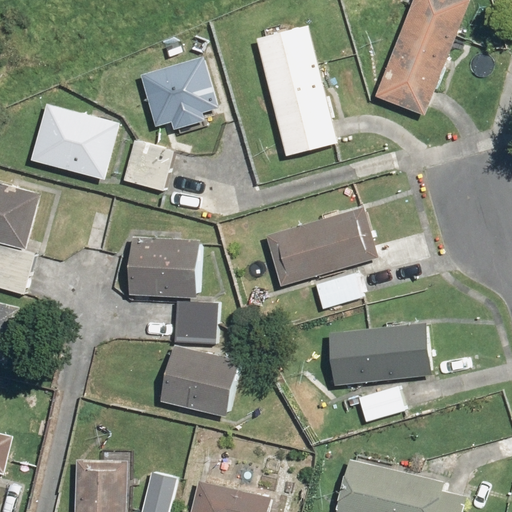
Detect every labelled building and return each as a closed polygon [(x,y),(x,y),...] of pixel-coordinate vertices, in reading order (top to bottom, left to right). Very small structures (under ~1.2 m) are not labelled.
[(473,0),(415,0),(380,95),(430,114),(473,0)] [(309,24),(259,37),(290,153),(340,140),(309,24)] [(206,56),(131,77),(147,135),(223,113),(206,56)] [(124,121),(49,102),(34,159),(110,178),(124,121)] [(237,125),(218,130),(228,167),(247,162),(237,125)] [(178,148),(134,140),(126,183),(169,192),(178,148)] [(43,191),(0,179),(0,240),(28,247),(43,191)] [(369,206),(269,233),(283,285),(384,257),(369,206)] [(202,237),(134,234),(132,293),(200,296),(202,237)] [(366,301),(357,272),(315,285),(324,314),(366,301)] [(0,300),(0,359),(18,363),(31,307),(0,300)] [(430,320),(331,331),(337,384),(436,372),(430,320)] [(242,358),(177,343),(164,400),(228,416),(242,358)] [(403,386),(359,396),(365,422),(409,412),(403,386)] [(18,435),(0,431),(0,470),(9,473),(18,435)] [(131,511),(133,459),(79,457),(78,511),(131,511)] [(351,457),(337,511),(465,511),(470,495),(445,489),(447,480),(351,457)] [(171,511),(179,477),(153,472),(144,511),(171,511)] [(270,511),(274,496),(202,478),(193,511),(270,511)]
